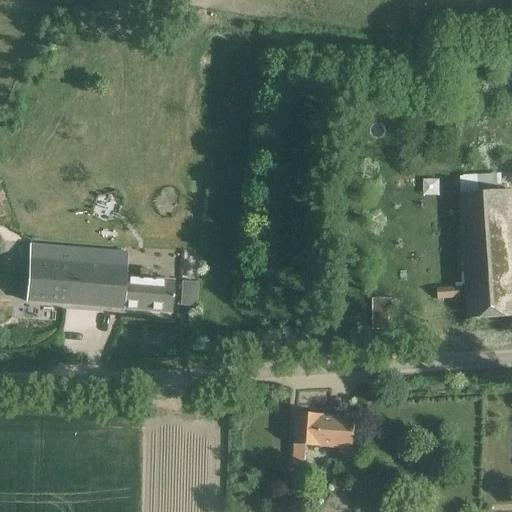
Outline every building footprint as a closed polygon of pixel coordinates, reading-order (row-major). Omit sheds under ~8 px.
[(511,215),(509,170),(458,173),(467,320),(511,317),(511,215)] [(170,312),(172,282),(130,279),(131,268),(125,268),(127,237),(117,236),(115,252),(29,245),(24,300),(170,312)] [(180,282),(179,305),(195,306),(197,283),(180,282)] [(392,298),(372,298),(372,329),(389,329),(389,306),(392,307),(392,298)] [(354,450),(356,420),(324,418),(324,414),(294,412),(292,445),(294,446),(293,466),(305,466),(306,447),(354,450)]
